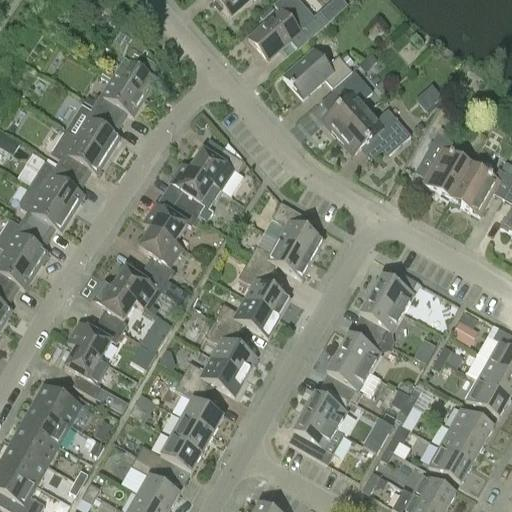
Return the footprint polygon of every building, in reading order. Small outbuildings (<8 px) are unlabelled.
[(231,24),(257,0),(216,0),(213,3),(231,24)] [(280,14),(248,42),(267,65),(289,46),(297,55),(327,28),(324,24),(319,19),(313,23),(292,0),(283,0),(274,8),(280,14)] [(73,49),(83,40),(74,32),(65,41),(73,49)] [(156,85),(146,78),(152,68),(138,59),(141,54),(140,48),(119,35),(111,47),(128,57),(112,83),(144,103),(156,85)] [(302,104),(324,84),(332,93),(352,76),(347,71),(352,67),(345,60),(341,64),(338,60),(327,70),(313,54),(282,81),(302,104)] [(364,76),(377,65),(371,58),(358,70),(364,76)] [(321,126),(330,136),(331,135),(338,142),(368,115),(361,106),(372,96),(354,77),(332,96),(342,108),(321,126)] [(96,107),(86,101),(83,105),(116,126),(122,116),(132,122),(144,103),(112,83),(96,107)] [(83,106),(91,112),(89,115),(80,110),(65,134),(108,161),(120,142),(110,136),(116,126),(83,105),(83,106)] [(351,160),(373,141),(389,158),(409,140),(404,135),(405,134),(387,114),(376,124),(368,115),(338,142),(344,149),(342,150),(351,160)] [(196,125),(201,131),(208,125),(203,119),(196,125)] [(0,136),(0,149),(8,155),(15,143),(2,134),(0,136)] [(49,160),(57,165),(56,168),(80,183),(86,174),(96,180),(108,161),(65,134),(49,160)] [(435,165),(422,188),(450,205),(471,169),(448,156),(453,148),(449,146),(452,141),(439,134),(424,159),(435,165)] [(215,148),(208,158),(202,154),(190,174),(189,174),(213,189),(212,190),(220,195),(233,175),(237,178),(244,167),(215,148)] [(511,170),(504,166),(499,174),(498,174),(493,182),(471,169),(450,205),(479,221),(492,198),(502,204),(511,187),(511,170)] [(53,173),(44,167),(29,191),(72,218),(84,200),(73,193),(80,183),(56,168),(53,173)] [(168,188),(182,197),(175,207),(197,221),(204,211),(200,208),(212,190),(213,189),(189,174),(190,174),(182,168),(168,188)] [(511,240),(511,187),(502,204),(511,209),(511,210),(499,233),(511,240)] [(28,192),(27,192),(18,207),(19,213),(25,217),(20,226),(44,241),(50,231),(60,237),(72,218),(29,191),(28,192)] [(174,248),(187,229),(190,231),(197,221),(175,207),(169,217),(155,208),(142,228),(150,233),(151,233),(174,248)] [(323,245),(322,244),(298,231),(304,221),(280,208),(271,224),(285,232),(277,245),(312,265),(323,245)] [(17,230),(8,224),(0,236),(0,253),(36,276),(48,257),(38,251),(44,241),(20,226),(17,230)] [(138,252),(151,261),(145,271),(166,285),(173,275),(169,273),(182,253),(174,248),(151,233),(150,233),(138,252)] [(247,267),(270,280),(276,270),(301,284),(312,265),(277,245),(270,258),(256,250),(247,267)] [(0,293),(8,299),(14,289),(24,295),(36,276),(0,253),(0,293)] [(244,304),(279,323),(290,304),(265,289),(270,280),(247,267),(238,283),(251,291),(244,304)] [(112,291),(135,307),(143,313),(156,293),(160,296),(166,285),(145,271),(138,281),(125,272),(112,291)] [(411,297),(416,287),(395,275),(389,285),(381,280),(370,300),(403,318),(414,299),(411,297)] [(99,325),(121,338),(126,329),(123,326),(135,307),(112,291),(104,286),(91,306),(105,314),(99,325)] [(0,333),(12,315),(1,308),(8,299),(0,293),(0,333)] [(361,334),(383,346),(389,336),(392,338),(403,318),(370,300),(359,319),(367,324),(361,334)] [(213,325),(237,338),(242,329),(267,343),(279,323),(244,304),(236,317),(223,309),(213,325)] [(99,366),(100,365),(111,346),(115,348),(121,338),(99,325),(93,335),(78,327),(67,348),(75,353),(75,352),(99,366)] [(210,362),(245,382),(256,362),(231,348),(237,338),(213,325),(204,342),(218,349),(210,362)] [(450,340),(465,348),(473,334),(471,334),(458,326),(450,340)] [(511,341),(492,330),(475,360),(511,380),(511,341)] [(337,359),(369,377),(380,358),(377,356),(383,346),(361,334),(355,344),(348,339),(337,359)] [(72,391),(94,404),(102,408),(108,397),(96,391),(108,370),(100,365),(99,366),(75,352),(75,353),(64,372),(78,380),(72,391)] [(450,356),(442,352),(436,362),(444,367),(450,356)] [(461,362),(451,357),(445,367),(456,373),(461,362)] [(370,400),(379,384),(369,378),(369,377),(337,359),(326,378),(333,382),(327,392),(349,405),(355,395),(358,397),(359,394),(370,400)] [(464,379),(476,385),(509,404),(511,397),(511,380),(475,360),(464,379)] [(180,384),(204,397),(209,387),(234,402),(245,382),(210,362),(203,375),(189,368),(180,384)] [(430,373),(438,378),(444,367),(436,362),(430,373)] [(168,391),(174,394),(179,386),(173,383),(168,391)] [(174,394),(192,404),(181,423),(212,441),(223,422),(198,407),(204,397),(180,384),(179,386),(174,394)] [(399,391),(407,396),(412,387),(407,384),(402,386),(399,391)] [(498,423),(509,404),(476,385),(465,405),(498,423)] [(81,410),(78,408),(81,403),(70,397),(67,402),(43,389),(32,409),(70,431),(81,410)] [(303,417),(336,436),(347,417),(344,415),(349,405),(327,392),(322,402),(314,398),(303,417)] [(417,401),(410,397),(404,407),(411,412),(417,401)] [(394,424),(402,428),(411,412),(404,407),(394,424)] [(20,429),(58,451),(70,431),(32,409),(20,429)] [(138,425),(143,417),(134,411),(129,419),(138,425)] [(449,433),(482,452),(493,432),(460,414),(449,433)] [(343,440),(335,436),(336,436),(303,417),(292,437),(300,441),(294,451),(316,464),(326,469),(343,440)] [(170,442),(201,459),(212,441),(181,423),(170,442)] [(9,449),(47,471),(58,451),(20,429),(9,449)] [(398,430),(385,453),(392,457),(398,447),(402,449),(409,436),(398,430)] [(438,452),(471,470),(482,452),(449,433),(438,452)] [(102,446),(105,441),(96,436),(93,441),(102,446)] [(160,461),(142,451),(136,461),(159,474),(165,464),(190,479),(201,459),(170,442),(160,461)] [(96,462),(102,451),(94,446),(88,457),(96,462)] [(0,465),(0,470),(36,491),(47,471),(9,449),(0,465)] [(116,465),(121,464),(126,457),(115,451),(109,461),(116,465)] [(471,470),(438,452),(427,471),(460,490),(471,470)] [(386,468),(392,457),(385,453),(378,464),(386,468)] [(171,511),(179,498),(154,484),(159,474),(136,461),(130,471),(148,481),(137,500),(157,511),(171,511)] [(42,511),(43,510),(29,503),(36,491),(0,470),(0,497),(10,503),(4,511),(42,511)] [(86,480),(79,476),(73,486),(81,490),(86,480)] [(371,478),(360,496),(366,500),(368,500),(378,482),(371,478)] [(411,500),(432,511),(447,511),(455,499),(422,480),(411,500)] [(67,497),(74,501),(81,490),(73,486),(67,497)] [(99,495),(88,488),(84,495),(95,502),(99,495)] [(79,504),(90,510),(95,502),(84,495),(79,504)] [(401,495),(391,511),(432,511),(411,500),(401,495)] [(355,507),(362,511),(363,511),(366,511),(372,503),(371,502),(368,500),(366,500),(360,496),(355,507)] [(130,511),(157,511),(137,500),(130,511)]
